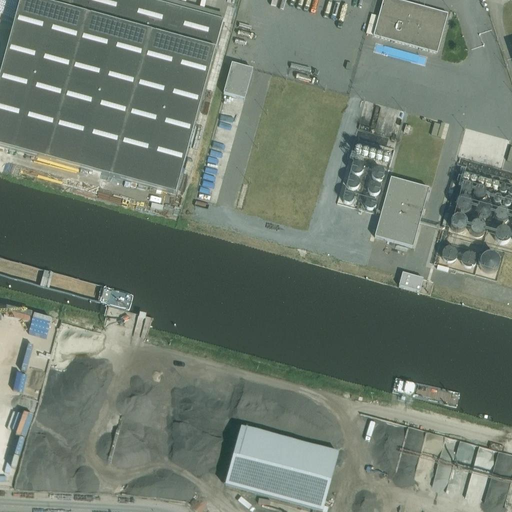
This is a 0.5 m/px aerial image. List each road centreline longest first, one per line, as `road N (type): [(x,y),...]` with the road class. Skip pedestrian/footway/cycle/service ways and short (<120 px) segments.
road 1 (unknown): [(110,477),(90,462),(89,422),(106,345),(120,334),(511,448)]
road 2 (unknown): [(358,92),(317,77),(312,56),(327,36),(488,70)]
road 3 (unknown): [(488,70),(494,93),(482,111),(459,114),(358,92)]
road 4 (unknown): [(316,253),(358,92)]
road 5 (unclassified): [(166,511),(0,501)]
road 6 (unknown): [(110,477),(162,466),(239,511)]
road 7 (unknown): [(370,511),(398,489),(481,511)]
